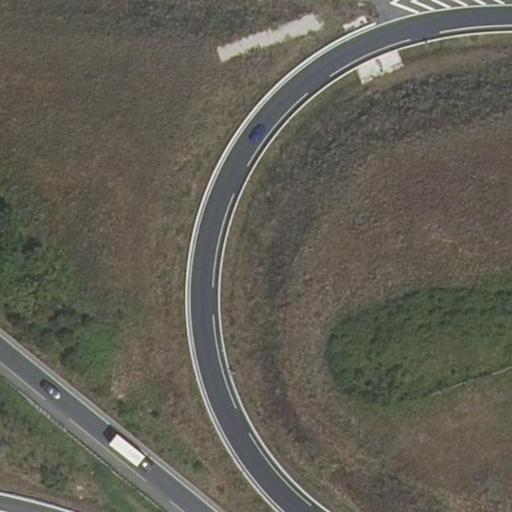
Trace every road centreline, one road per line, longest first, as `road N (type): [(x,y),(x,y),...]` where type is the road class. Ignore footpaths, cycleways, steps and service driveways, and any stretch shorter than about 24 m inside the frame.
road 1 (motorway): [(305,511),(244,444),(213,378),(203,251),(218,195),(240,149),(317,70),(367,42),(449,16),(511,14)]
road 2 (motorway): [(0,353),(197,511)]
road 3 (track): [(211,57),(334,12),(403,4),(449,16)]
